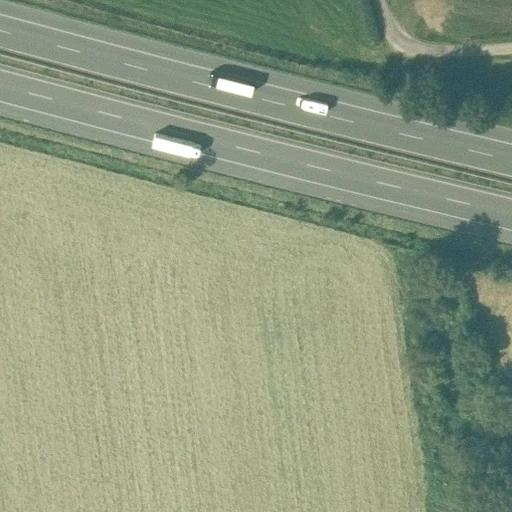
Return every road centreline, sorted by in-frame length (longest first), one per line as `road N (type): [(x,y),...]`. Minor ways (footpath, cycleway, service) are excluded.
road 1 (motorway): [(511,143),(179,71),(0,22)]
road 2 (motorway): [(0,82),(511,203)]
road 3 (residential): [(511,39),(419,41),(401,32),(386,0)]
